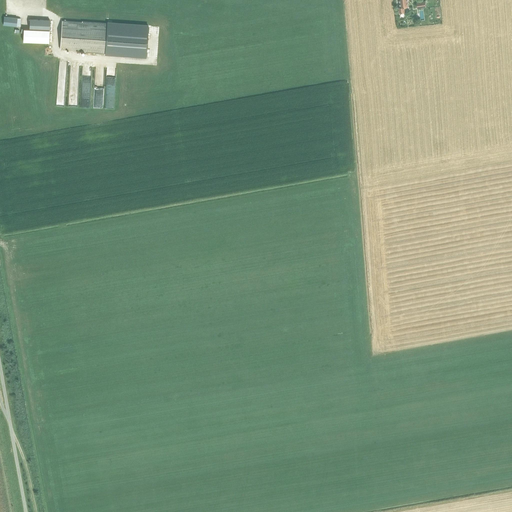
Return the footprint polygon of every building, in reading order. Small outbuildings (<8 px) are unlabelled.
[(399,7),(399,13),(405,12),(404,7),(409,7),(407,0),(399,0),(400,7),(399,7)] [(3,24),(3,25),(17,26),(17,17),(4,16),(3,24)] [(50,20),(30,19),(29,29),(24,29),(23,41),(49,42),(50,20)] [(106,54),(118,55),(146,57),(148,24),(108,21),(108,24),(62,20),(60,49),(106,52),(106,54)] [(56,105),(62,105),(64,67),(58,67),(56,105)] [(101,77),(95,76),(93,106),(101,107),(102,83),(101,83),(101,77)] [(89,81),(82,80),(80,106),(88,106),(89,81)]
